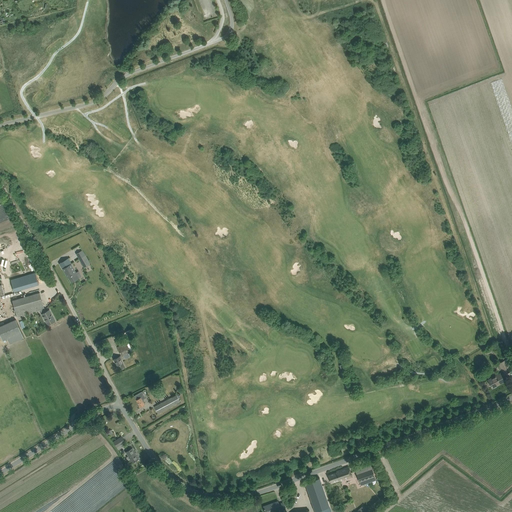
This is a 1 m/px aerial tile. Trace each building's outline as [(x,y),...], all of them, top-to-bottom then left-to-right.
[(70,243),(57,251),(61,257),(74,250),(70,243)] [(76,253),(79,259),(86,255),(82,250),(76,253)] [(79,259),(84,268),(91,264),(86,255),(79,259)] [(64,261),(59,264),(63,269),(68,277),(71,282),(76,280),(79,278),(76,274),(77,273),(74,268),(71,264),(72,263),(68,258),(64,261)] [(35,272),(11,279),(14,291),(39,284),(35,272)] [(35,294),(12,300),(17,317),(40,310),(48,325),(51,323),(55,321),(49,310),(46,312),(44,309),(40,292),(35,294)] [(10,343),(24,338),(16,319),(0,325),(0,333),(3,340),(7,338),(10,343)] [(118,370),(123,368),(125,367),(121,360),(125,358),(125,357),(129,355),(128,352),(130,351),(127,345),(118,349),(121,355),(120,356),(118,357),(114,359),(118,370)] [(505,359),(498,363),(496,365),(498,368),(501,366),(505,374),(511,370),(508,365),(511,363),(510,361),(507,363),(506,360),(505,359)] [(488,380),(490,384),(492,388),(497,385),(504,381),(504,382),(504,381),(502,377),(500,373),(488,380)] [(140,407),(145,405),(145,404),(143,400),(146,398),(142,391),(139,393),(134,396),(137,400),(136,400),(140,407)] [(177,395),(154,407),(158,413),(180,401),(177,395)] [(122,437),(114,441),(117,447),(118,449),(125,445),(124,443),(125,442),(122,437)] [(132,463),(134,462),(135,461),(135,462),(136,461),(139,459),(135,453),(134,453),(132,449),(132,448),(126,452),(128,456),(126,457),(128,460),(130,459),(132,463)] [(355,468),(361,486),(377,480),(370,463),(355,468)] [(352,476),(351,472),(349,467),(336,471),(337,472),(328,475),(331,482),(339,479),(339,480),(352,476)] [(319,478),(305,483),(307,487),(315,511),(331,511),(329,507),(319,478)] [(285,510),(283,503),(279,504),(278,501),(271,504),(271,505),(268,505),(263,507),(265,511),(274,511),(281,510),(281,511),(285,510)]
